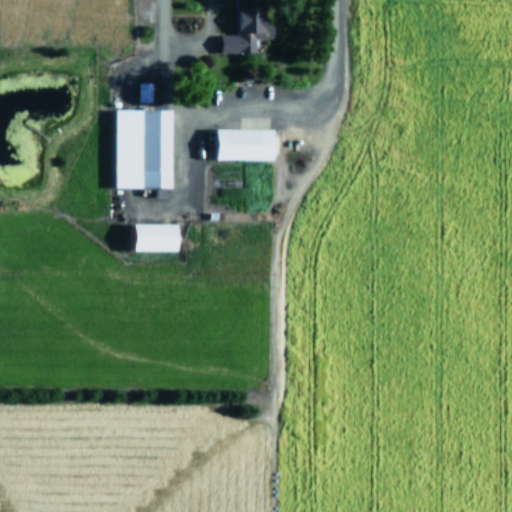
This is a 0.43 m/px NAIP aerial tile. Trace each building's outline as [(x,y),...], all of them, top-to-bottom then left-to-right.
[(215,51),(251,50),(251,38),(269,37),(268,22),(257,23),(257,6),(242,6),(242,0),(230,0),(231,35),(214,35),(215,51)] [(148,82),(135,83),(136,102),(149,102),(148,82)] [(108,187),(163,187),(162,109),(107,109),(108,187)] [(264,129),(206,128),(206,159),(263,159),(264,129)] [(165,250),(166,223),(122,223),(121,250),(165,250)]
